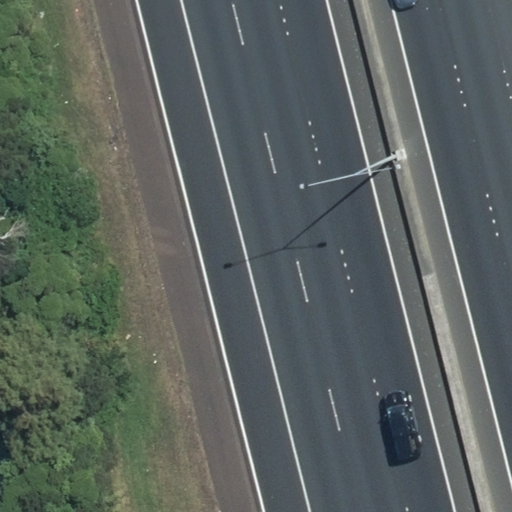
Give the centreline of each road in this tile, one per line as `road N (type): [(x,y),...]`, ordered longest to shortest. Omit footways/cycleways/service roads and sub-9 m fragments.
road 1 (motorway): [(406,511),(280,0)]
road 2 (motorway): [(440,0),(511,285)]
